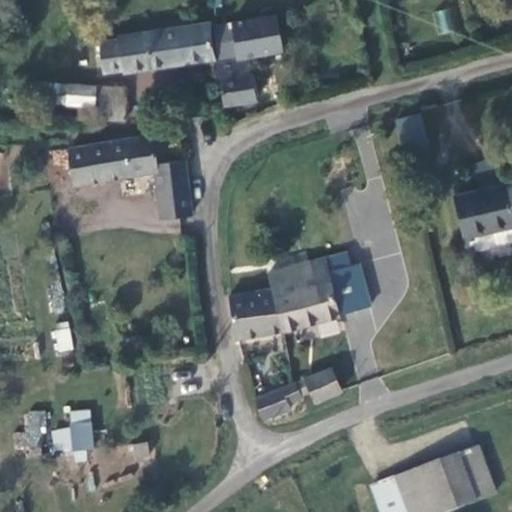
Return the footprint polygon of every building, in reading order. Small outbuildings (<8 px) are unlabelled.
[(450,8),(434,11),(439,34),(455,31),(450,8)] [(277,18),(233,25),(240,59),(219,63),(226,110),(256,104),(247,60),(283,54),(277,18)] [(233,25),(214,29),(219,63),(240,59),(233,25)] [(212,64),(204,27),(112,46),(112,50),(94,54),(100,83),(118,79),(119,82),(212,64)] [(67,98),(67,121),(92,121),(95,98),(67,98)] [(95,98),(92,121),(122,122),(122,98),(95,98)] [(416,125),(393,130),(400,162),(423,156),(416,125)] [(158,180),(165,226),(195,221),(193,207),(186,167),(173,170),(169,147),(151,144),(68,157),(75,193),(158,180)] [(354,161),(327,169),(337,202),(364,194),(354,161)] [(511,204),(509,192),(457,204),(467,246),(511,235),(511,204)] [(270,280),(273,297),(285,341),(371,314),(359,270),(349,273),(346,262),(270,280)] [(240,349),(285,341),(273,297),(232,305),(240,349)] [(69,324),(50,326),(54,354),(73,352),(69,324)] [(304,387),(313,412),(343,402),(333,376),(304,387)] [(293,392),(254,409),(262,428),(289,417),(287,413),(300,407),(293,392)] [(23,433),(18,432),(16,449),(39,451),(44,412),(26,409),(23,433)] [(71,428),(52,429),(54,449),(74,447),(75,452),(96,450),(91,409),(69,411),(71,428)] [(133,458),(150,455),(148,441),(131,444),(133,458)] [(475,456),(453,465),(471,508),(492,498),(475,456)] [(453,465),(392,490),(401,511),(460,511),(471,508),(453,465)] [(401,511),(392,490),(368,500),(372,511),(401,511)]
